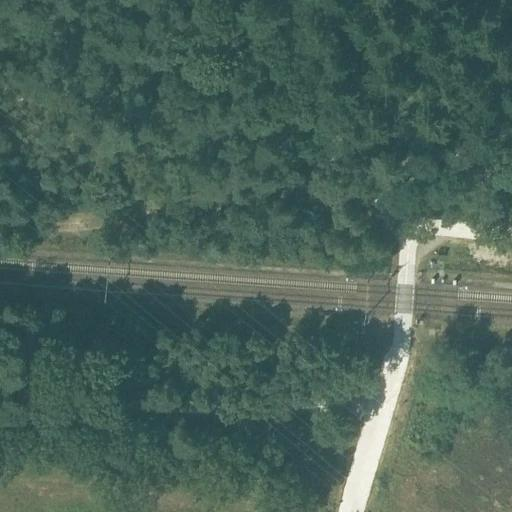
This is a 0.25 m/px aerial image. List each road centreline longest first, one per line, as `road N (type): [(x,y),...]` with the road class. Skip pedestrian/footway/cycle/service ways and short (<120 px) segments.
road 1 (unknown): [(239,0),(374,142),(437,167),(473,36),(473,0)]
road 2 (track): [(366,189),(213,201),(77,226),(0,221)]
road 3 (unclassified): [(415,236),(203,0)]
road 4 (unclassified): [(348,511),(397,357),(415,236)]
